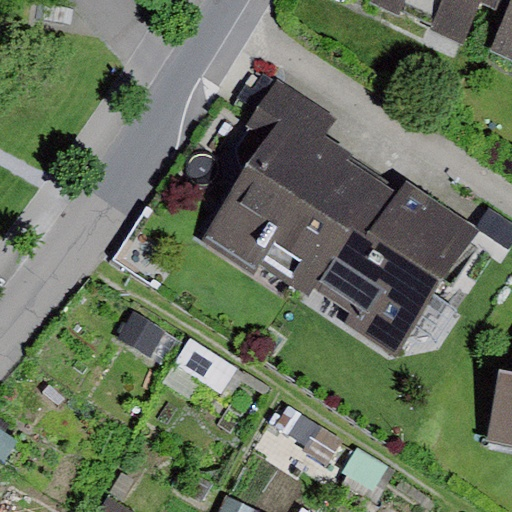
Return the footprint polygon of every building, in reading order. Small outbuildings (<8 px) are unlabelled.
[(493,14),(499,0),(373,0),(372,4),(431,30),(426,43),(459,58),(481,8),(493,14)] [(511,0),(499,0),(493,14),(509,19),(493,53),(511,61),(511,0)] [(311,303),(318,291),(386,195),(340,165),(345,156),(318,139),(329,122),(271,84),(243,128),(249,132),(237,151),(240,167),(247,172),(200,244),(255,279),(260,271),(311,303)] [(386,195),(318,291),(352,314),(344,324),(392,358),(480,233),(400,176),(386,195)] [(511,378),(502,376),(488,442),(511,447),(511,378)]
